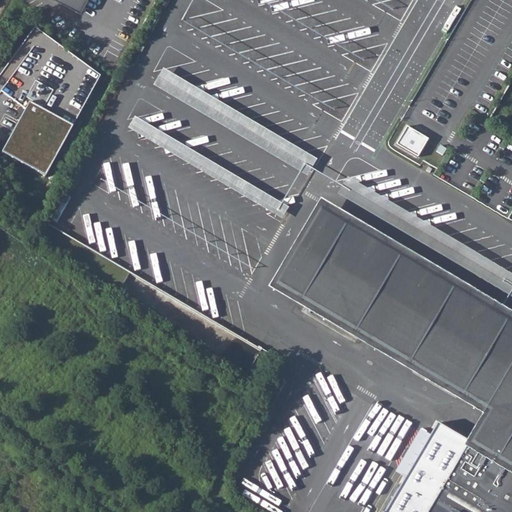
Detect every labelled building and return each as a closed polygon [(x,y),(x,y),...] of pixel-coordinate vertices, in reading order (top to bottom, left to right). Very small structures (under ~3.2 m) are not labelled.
[(84,0),(58,0),(79,11),(84,0)] [(315,159),(161,69),(152,85),(306,176),(315,159)] [(287,208),(133,117),(127,128),(281,219),(287,208)] [(407,126),(397,144),(419,157),(429,139),(407,126)] [(511,274),(347,178),(337,194),(511,297),(511,274)] [(482,412),(466,440),(511,467),(511,312),(320,200),(268,287),(482,412)] [(275,498),(288,505),(337,422),(330,418),(332,415),(330,414),(319,418),(310,412),(314,423),(308,425),(310,431),(301,434),(302,436),(297,445),(290,447),(293,454),(284,449),(281,456),(269,460),(263,471),(269,489),(272,490),(275,498)] [(511,511),(511,467),(466,440),(437,423),(384,511),(511,511)]
